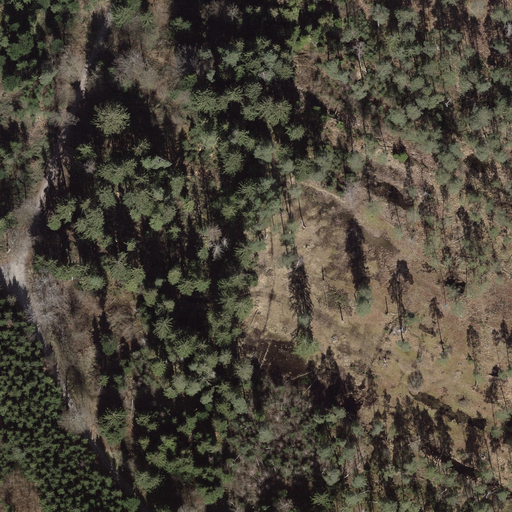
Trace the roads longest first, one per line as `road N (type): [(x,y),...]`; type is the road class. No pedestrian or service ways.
road 1 (track): [(145,511),(66,396),(20,282),(33,219),(119,0)]
road 2 (track): [(33,219),(187,290),(260,304)]
road 3 (track): [(105,26),(169,67),(222,86)]
